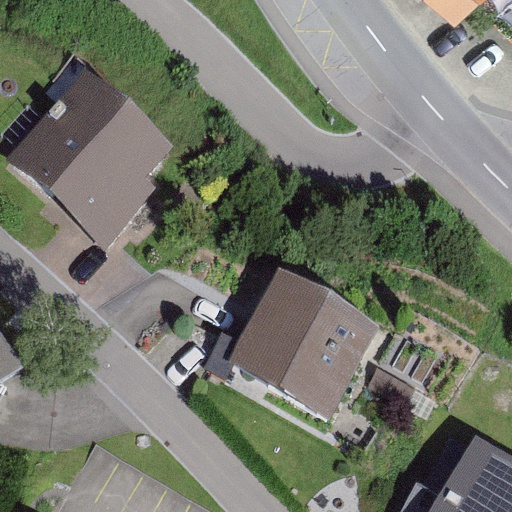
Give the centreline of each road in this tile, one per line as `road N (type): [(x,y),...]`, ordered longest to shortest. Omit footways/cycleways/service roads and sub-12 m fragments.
road 1 (residential): [(0,246),(162,393),(265,511)]
road 2 (residential): [(435,116),(379,162),(336,163),(296,138),(156,0)]
road 3 (tertiary): [(346,0),(435,116)]
